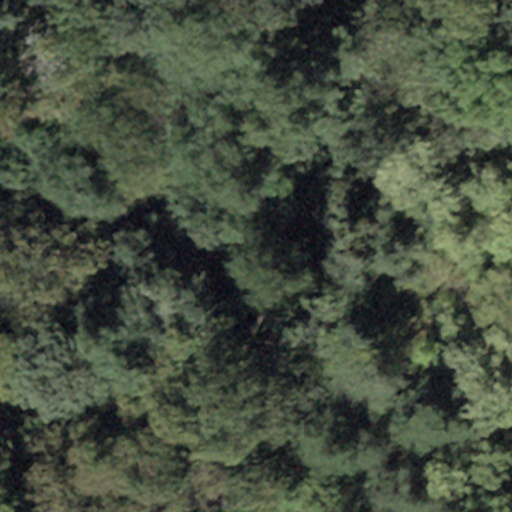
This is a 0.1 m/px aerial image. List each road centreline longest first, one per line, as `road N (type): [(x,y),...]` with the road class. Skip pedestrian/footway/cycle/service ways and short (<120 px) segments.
road 1 (track): [(37,0),(82,91),(201,190),(185,232),(142,243),(0,157)]
road 2 (track): [(185,232),(231,244),(266,296),(318,465),(320,511)]
